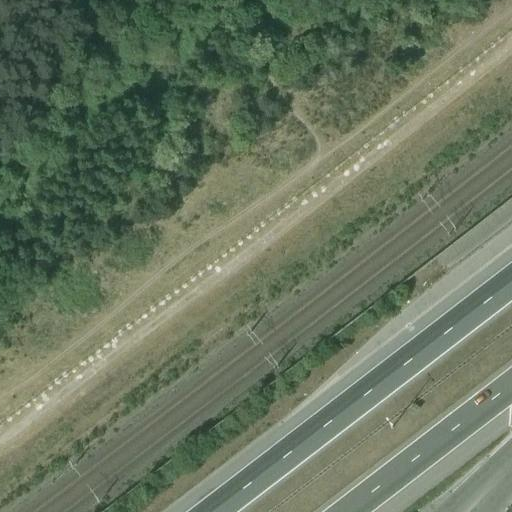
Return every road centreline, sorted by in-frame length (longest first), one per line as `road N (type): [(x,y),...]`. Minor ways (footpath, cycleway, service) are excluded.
road 1 (motorway): [(511,294),(227,511)]
road 2 (motorway): [(352,511),(511,389)]
